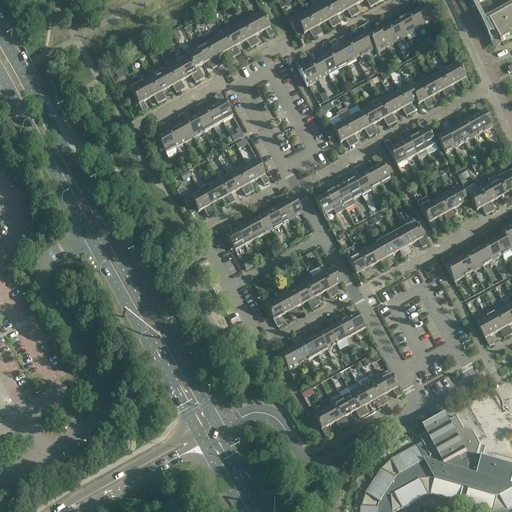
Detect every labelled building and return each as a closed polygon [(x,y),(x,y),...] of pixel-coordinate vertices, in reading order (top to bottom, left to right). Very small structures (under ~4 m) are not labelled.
[(342,14),(334,0),(329,0),(324,3),(336,26),(341,24),(337,17),(342,14)] [(355,16),(346,0),(334,0),(342,14),(347,11),(351,18),(355,16)] [(361,3),(358,0),(346,0),(355,16),(360,14),(356,6),(361,3)] [(374,6),(371,0),(358,0),(361,3),(366,1),(370,8),(374,6)] [(434,22),(422,0),(419,0),(417,2),(421,9),(416,12),(425,27),(434,22)] [(336,26),(324,3),(314,8),(323,24),(328,21),(332,29),(336,26)] [(425,27),(416,12),(411,15),(407,7),(402,10),(415,33),(425,27)] [(323,24),(314,8),(305,14),(318,37),(322,35),(318,27),(323,24)] [(511,9),(487,23),(488,24),(484,26),(493,46),(501,43),(511,37),(511,9)] [(415,33),(402,10),(398,12),(402,20),(397,22),(406,38),(415,33)] [(274,36),(261,13),(251,18),(260,34),(265,31),(269,39),(274,36)] [(318,37),(305,14),(296,19),(294,16),(287,20),(294,32),(300,29),(304,35),(309,32),(313,39),(318,37)] [(260,34),(251,18),(242,23),(255,47),(259,44),(255,37),(260,34)] [(406,38),(397,22),(392,25),(388,18),(383,20),(396,43),(406,38)] [(396,43),(383,20),(379,22),(383,30),(378,33),(387,48),(396,43)] [(255,47),(242,23),(232,28),(241,44),(246,41),(250,49),(255,47)] [(387,48),(378,33),(373,35),(367,24),(362,27),(375,50),(377,54),(387,48)] [(375,50),(362,27),(358,29),(362,37),(357,40),(366,55),(375,50)] [(241,44),(232,28),(223,34),(236,57),(240,55),(236,47),(241,44)] [(236,57),(223,34),(213,39),(222,55),(227,52),(231,59),(236,57)] [(366,55),(357,40),(352,42),(348,35),(343,37),(356,61),(366,55)] [(356,61),(343,37),(339,40),(343,47),(338,50),(347,66),(356,61)] [(222,55),(213,39),(204,44),(217,67),(221,65),(217,57),(222,55)] [(217,67),(204,44),(194,49),(203,65),(208,62),(212,70),(217,67)] [(347,66),(338,50),(333,53),(329,45),(325,48),(337,71),(347,66)] [(337,71),(325,48),(320,50),(324,58),(319,61),(328,76),(337,71)] [(198,68),(203,65),(194,49),(185,55),(200,81),(204,79),(198,68)] [(200,81),(185,55),(187,58),(177,63),(186,79),(191,76),(195,84),(200,81)] [(328,76),(319,61),(314,63),(310,56),(306,58),(319,82),(328,76)] [(319,82),(306,58),(301,61),(305,68),(300,71),(309,87),(319,82)] [(186,79),(177,63),(168,69),(181,92),(185,89),(181,82),(186,79)] [(470,86),(457,63),(447,69),(456,84),(461,82),(465,89),(470,86)] [(181,92),(168,69),(158,74),(167,90),(172,87),(176,94),(181,92)] [(456,84),(447,69),(438,74),(451,97),(455,95),(451,87),(456,84)] [(167,90),(158,74),(149,79),(162,102),(166,100),(162,92),(167,90)] [(451,97),(438,74),(428,79),(437,95),(442,92),(446,100),(451,97)] [(162,102),(149,79),(140,84),(148,100),(153,97),(158,105),(162,102)] [(437,95),(428,79),(419,84),(432,107),(436,105),(432,98),(437,95)] [(148,100),(140,84),(130,90),(143,113),(147,110),(143,103),(148,100)] [(432,107),(419,84),(409,90),(416,102),(418,105),(423,102),(427,110),(432,107)] [(416,102),(409,90),(408,86),(398,91),(411,115),(415,112),(411,105),(416,102)] [(411,115),(398,91),(388,97),(397,112),(402,110),(406,117),(411,115)] [(233,118),(220,94),(215,97),(219,105),(214,107),(223,123),(233,118)] [(397,112),(388,97),(379,102),(392,125),(396,123),(392,115),(397,112)] [(392,125),(379,102),(369,107),(378,123),(383,120),(387,127),(392,125)] [(223,123),(214,107),(209,110),(205,103),(200,105),(213,128),(223,123)] [(213,128),(200,105),(196,108),(200,115),(195,118),(204,133),(213,128)] [(493,128),(480,105),(475,107),(479,115),(474,118),(483,133),(493,128)] [(378,123),(369,107),(360,112),(373,135),(377,133),(373,126),(378,123)] [(373,135),(360,112),(351,117),(359,133),(364,130),(368,138),(373,135)] [(204,133),(195,118),(190,121),(186,113),(182,115),(194,139),(204,133)] [(483,133),(474,118),(469,121),(465,113),(461,115),(474,139),(483,133)] [(194,139),(182,115),(177,118),(181,125),(176,128),(185,144),(194,139)] [(474,139),(461,115),(456,118),(460,125),(455,128),(464,144),(474,139)] [(359,133),(351,117),(341,123),(354,146),(358,143),(354,136),(359,133)] [(185,144),(176,128),(171,131),(167,123),(163,126),(175,149),(185,144)] [(354,146),(341,123),(331,128),(340,144),(345,141),(349,148),(354,146)] [(436,146),(427,131),(423,123),(418,125),(422,133),(417,136),(426,151),(436,146)] [(464,144),(455,128),(450,131),(446,123),(442,126),(455,149),(464,144)] [(175,149),(163,126),(158,128),(162,136),(157,139),(166,155),(175,149)] [(455,149),(442,126),(437,128),(442,136),(436,139),(445,155),(455,149)] [(426,151),(417,136),(412,139),(408,131),(403,133),(416,157),(426,151)] [(416,157),(403,133),(399,136),(403,143),(398,146),(407,162),(416,157)] [(407,162),(398,146),(393,149),(389,141),(384,144),(397,167),(407,162)] [(390,180),(378,157),(373,160),(377,167),(372,170),(381,186),(390,180)] [(269,184),(256,160),(246,166),(255,182),(260,179),(264,186),(269,184)] [(381,186),(372,170),(367,173),(363,165),(358,168),(371,191),(381,186)] [(255,182),(246,166),(237,171),(250,194),(254,192),(250,184),(255,182)] [(371,191),(358,168),(354,170),(358,178),(353,180),(362,196),(371,191)] [(250,194),(237,171),(227,176),(236,192),(241,189),(245,197),(250,194)] [(511,191),(511,185),(506,175),(496,180),(509,203),(511,201),(511,197),(509,193),(511,191)] [(236,192),(227,176),(218,181),(231,205),(235,202),(231,195),(236,192)] [(362,196),(353,180),(348,183),(344,176),(339,178),(352,201),(362,196)] [(352,201),(339,178),(335,180),(339,188),(334,191),(343,206),(352,201)] [(509,203),(496,180),(487,185),(495,201),(501,198),(505,205),(509,203)] [(231,205),(218,181),(209,187),(217,202),(222,200),(226,207),(231,205)] [(495,201),(487,185),(477,190),(490,213),(495,211),(490,203),(495,201)] [(343,206),(334,191),(329,194),(325,186),(321,188),(333,212),(343,206)] [(217,202),(209,187),(199,192),(212,215),(216,213),(212,205),(217,202)] [(471,210),(458,187),(448,193),(457,208),(462,205),(466,213),(471,210)] [(333,212),(321,188),(316,191),(320,198),(315,201),(323,217),(333,212)] [(490,213),(477,190),(468,196),(476,211),(482,208),(486,216),(490,213)] [(212,215),(199,192),(190,197),(188,194),(181,198),(188,210),(194,207),(198,213),(203,210),(207,218),(212,215)] [(457,208),(448,193),(439,198),(452,221),(456,219),(452,211),(457,208)] [(302,215),(293,200),(288,202),(284,195),(279,197),(292,221),(302,215)] [(292,221),(279,197),(275,200),(279,207),(274,210),(283,226),(292,221)] [(452,221),(439,198),(429,203),(438,219),(443,216),(447,223),(452,221)] [(438,219),(429,203),(420,208),(432,232),(437,229),(433,221),(438,219)] [(283,226),(274,210),(269,213),(265,205),(260,208),(273,231),(283,226)] [(273,231),(260,208),(256,210),(260,218),(255,221),(264,236),(273,231)] [(264,236),(255,221),(250,223),(246,216),(241,218),(254,242),(264,236)] [(254,242),(241,218),(237,221),(241,228),(236,231),(245,247),(254,242)] [(511,246),(511,230),(510,227),(505,230),(501,222),(496,225),(509,248),(510,248),(511,246)] [(427,246),(414,223),(404,228),(413,244),(418,241),(422,249),(427,246)] [(509,248),(496,225),(492,227),(498,238),(493,241),(502,257),(511,251),(510,248),(509,248)] [(245,247),(236,231),(231,234),(227,226),(222,229),(235,252),(245,247)] [(413,244),(404,228),(395,234),(408,257),(412,254),(408,247),(413,244)] [(408,257),(395,234),(385,239),(394,255),(399,252),(403,259),(408,257)] [(502,257),(493,241),(488,244),(484,236),(479,239),(492,262),(502,257)] [(394,255),(385,239),(376,244),(389,267),(393,265),(389,257),(394,255)] [(492,262),(479,239),(475,241),(479,249),(474,252),(483,267),(492,262)] [(389,267),(376,244),(366,249),(375,265),(380,262),(384,270),(389,267)] [(483,267),(474,252),(469,254),(465,247),(460,249),(473,273),(483,267)] [(375,265),(366,249),(357,254),(370,278),(374,275),(370,268),(375,265)] [(473,273),(460,249),(456,252),(460,259),(455,262),(464,278),(473,273)] [(370,278),(357,254),(347,260),(356,276),(361,273),(365,280),(370,278)] [(464,278),(455,262),(450,265),(446,257),(441,260),(454,283),(464,278)] [(334,297),(322,274),(319,269),(309,274),(312,279),(321,295),(326,292),(330,300),(334,297)] [(340,284),(331,269),(322,274),(334,297),(339,295),(335,287),(340,284)] [(321,295),(312,279),(302,285),(315,308),(320,305),(316,298),(321,295)] [(315,308),(302,285),(293,290),(302,305),(307,303),(311,310),(315,308)] [(302,305),(293,290),(284,295),(297,318),(301,316),(297,308),(302,305)] [(297,318),(284,295),(274,300),(283,316),(288,313),(292,321),(297,318)] [(283,316),(274,300),(264,306),(277,329),(282,326),(278,319),(283,316)] [(365,330),(352,307),(347,309),(352,317),(347,320),(355,335),(365,330)] [(511,325),(511,320),(505,308),(496,314),(509,337),(511,335),(511,332),(509,327),(511,325)] [(509,337),(496,314),(487,319),(495,335),(500,332),(504,339),(509,337)] [(355,335),(347,320),(341,322),(337,315),(333,317),(346,341),(355,335)] [(346,341),(333,317),(329,320),(333,327),(328,330),(336,346),(346,341)] [(495,335),(487,319),(477,324),(490,347),(494,345),(490,337),(495,335)] [(336,346),(328,330),(323,333),(318,325),(314,328),(327,351),(336,346)] [(327,351),(314,328),(310,330),(314,338),(309,341),(318,356),(327,351)] [(318,356),(309,341),(304,343),(300,336),(295,338),(308,362),(318,356)] [(308,362),(295,338),(291,341),(295,348),(290,351),(299,367),(308,362)] [(299,367),(290,351),(285,354),(281,346),(276,349),(289,372),(299,367)] [(402,396),(389,373),(379,378),(388,394),(393,391),(397,399),(402,396)] [(388,394),(379,378),(369,383),(382,407),(387,404),(383,397),(388,394)] [(382,407),(369,383),(360,389),(369,404),(374,402),(378,409),(382,407)] [(369,404),(360,389),(351,394),(363,417),(368,415),(364,407),(369,404)] [(363,417),(351,394),(341,399),(350,415),(355,412),(359,420),(363,417)] [(350,415),(341,399),(332,404),(345,428),(349,425),(345,418),(350,415)] [(345,428),(332,404),(322,410),(331,425),(336,423),(340,430),(345,428)] [(331,425),(322,410),(312,415),(325,438),(330,436),(326,428),(331,425)] [(479,444),(474,434),(473,433),(470,432),(464,430),(457,417),(449,422),(446,416),(446,415),(423,428),(424,428),(427,434),(419,438),(423,444),(425,449),(430,457),(438,453),(444,465),(444,466),(459,458),(462,464),(477,455),(479,449),(480,446),(479,444)] [(511,466),(482,458),(483,457),(477,456),(477,455),(462,464),(459,458),(444,466),(444,465),(438,453),(430,457),(425,449),(420,451),(418,446),(392,461),(382,470),(366,494),(361,507),(361,511),(398,511),(403,509),(428,495),(431,495),(436,496),(459,503),(461,498),(466,499),(464,505),(489,511),(501,511),(508,511),(511,508),(511,466)]
